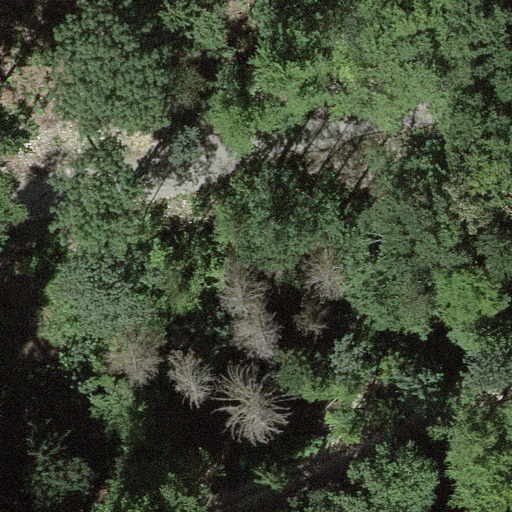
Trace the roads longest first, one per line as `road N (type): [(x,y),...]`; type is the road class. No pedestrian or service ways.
road 1 (track): [(511,72),(0,201)]
road 2 (track): [(191,511),(407,419),(511,362)]
